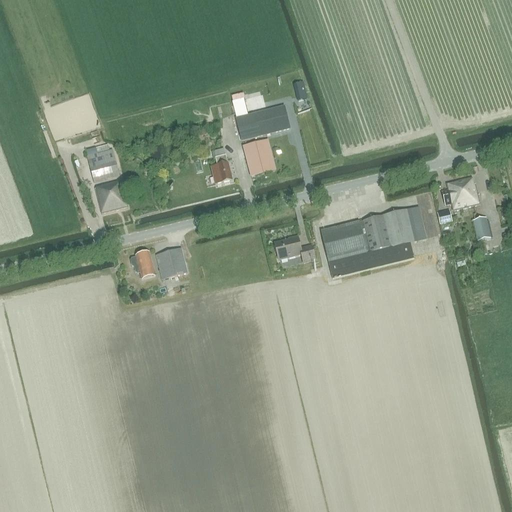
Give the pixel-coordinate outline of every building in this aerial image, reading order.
[(259,106),(260,113),(274,111),(273,103),(259,106)] [(290,130),(284,109),(237,121),(242,142),(290,130)] [(204,127),(196,130),(200,138),(208,135),(204,127)] [(275,172),(268,142),(244,148),(252,178),(275,172)] [(110,151),(108,146),(96,149),(97,154),(110,151)] [(227,165),(224,150),(214,153),(217,167),(212,168),(215,186),(232,182),(228,165),(227,165)] [(375,159),(391,157),(390,151),(374,153),(375,159)] [(87,158),(94,184),(120,177),(113,152),(87,158)] [(471,180),(447,186),(448,193),(442,194),(446,208),(451,206),(453,213),(480,207),(475,187),(473,188),(471,180)] [(101,215),(126,209),(120,182),(102,186),(102,189),(96,190),(101,215)] [(411,245),(427,242),(419,210),(383,218),(383,219),(321,233),(332,280),(414,261),(411,245)] [(452,224),(449,212),(438,215),(441,227),(452,224)] [(478,243),(491,240),(486,219),(473,222),(478,243)] [(274,244),(279,263),(301,258),(303,266),(316,263),(312,249),(300,252),(297,238),(288,241),(274,244)] [(188,275),(181,250),(156,257),(162,281),(188,275)] [(150,254),(148,254),(136,257),(136,258),(132,259),(130,262),(132,267),(134,268),(135,274),(138,275),(140,274),(142,281),(156,277),(150,254)]
